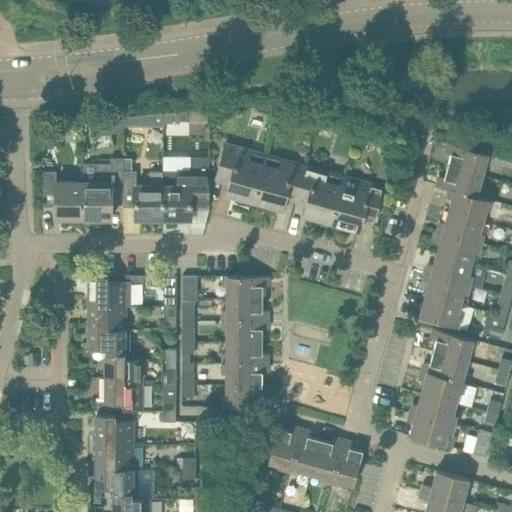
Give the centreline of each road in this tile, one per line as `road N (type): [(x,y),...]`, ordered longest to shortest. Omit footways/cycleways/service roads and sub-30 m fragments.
road 1 (residential): [(389,276),(243,231),(202,244),(20,242)]
road 2 (tertiary): [(511,14),(370,21),(139,62)]
road 3 (residential): [(400,448),(364,424),(360,405),(389,276)]
road 4 (tertiary): [(9,94),(112,78),(139,62)]
road 5 (tertiary): [(139,62),(104,56),(7,66)]
road 6 (residential): [(0,363),(20,285),(20,242)]
